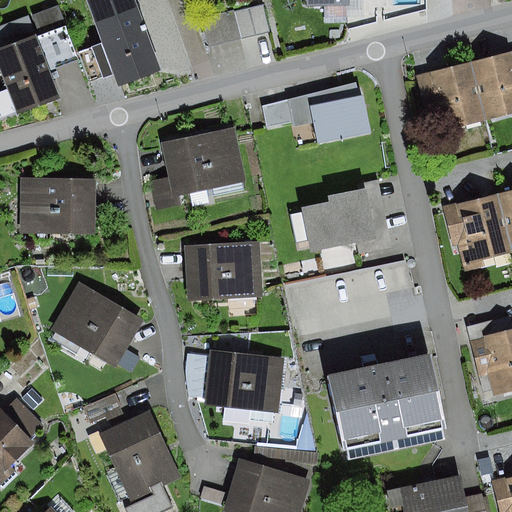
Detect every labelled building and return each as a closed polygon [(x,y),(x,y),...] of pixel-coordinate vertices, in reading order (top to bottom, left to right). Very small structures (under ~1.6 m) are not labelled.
[(136,0),(88,0),(104,44),(115,75),(119,86),(161,72),(136,0)] [(59,5),(32,15),(39,33),(66,23),(59,5)] [(264,5),(249,9),(256,36),(270,32),(264,5)] [(249,9),(203,20),(209,46),(256,36),(249,9)] [(68,26),(37,37),(52,80),(60,77),(57,69),(80,61),(68,26)] [(0,93),(0,118),(59,98),(52,80),(37,37),(0,50),(0,62),(10,90),(0,93)] [(115,75),(104,44),(80,52),(90,83),(115,75)] [(511,53),(473,63),(488,123),(511,116),(511,53)] [(473,63),(417,76),(427,116),(435,114),(440,135),(488,123),(473,63)] [(357,86),(287,101),(292,123),(293,129),(315,124),(311,107),(359,97),(357,86)] [(359,97),(311,107),(315,124),(319,144),(373,133),(365,96),(359,97)] [(287,101),(263,107),(268,128),(292,123),(287,101)] [(234,128),(163,143),(170,177),(153,181),(160,211),(181,206),(178,193),(245,179),(234,128)] [(97,179),(21,177),(19,232),(96,234),(97,179)] [(381,239),(371,188),(330,196),(331,204),(304,209),(313,253),(381,239)] [(511,192),(501,196),(511,241),(511,192)] [(511,241),(501,196),(445,209),(455,249),(463,247),(468,268),(511,256),(511,241)] [(262,246),(187,249),(189,302),(264,300),(262,246)] [(145,323),(83,285),(55,330),(117,368),(118,365),(132,374),(141,359),(128,350),(145,323)] [(511,328),(471,338),(481,378),(489,376),(494,397),(511,392),(511,328)] [(285,360),(214,353),(208,405),(250,409),(249,421),(272,424),(274,411),(279,411),(285,360)] [(434,358),(333,377),(349,461),(450,442),(434,358)] [(116,394),(84,408),(90,422),(122,409),(116,394)] [(18,399),(5,411),(30,437),(43,426),(18,399)] [(4,409),(0,412),(0,486),(16,472),(12,467),(37,444),(30,437),(5,411),(4,409)] [(180,476),(150,413),(101,436),(132,500),(153,490),(155,495),(125,509),(126,511),(162,511),(172,507),(162,485),(180,476)] [(319,453),(256,447),(255,457),(287,460),(287,464),(317,466),(319,453)] [(301,511),(311,482),(242,460),(226,510),(232,511),(301,511)] [(490,465),(480,467),(483,481),(494,479),(490,465)] [(511,511),(511,476),(493,482),(500,511),(511,511)] [(462,477),(403,489),(407,511),(469,511),(466,498),(462,477)] [(204,487),(201,498),(222,505),(226,493),(204,487)] [(486,511),(483,494),(466,498),(469,511),(486,511)]
